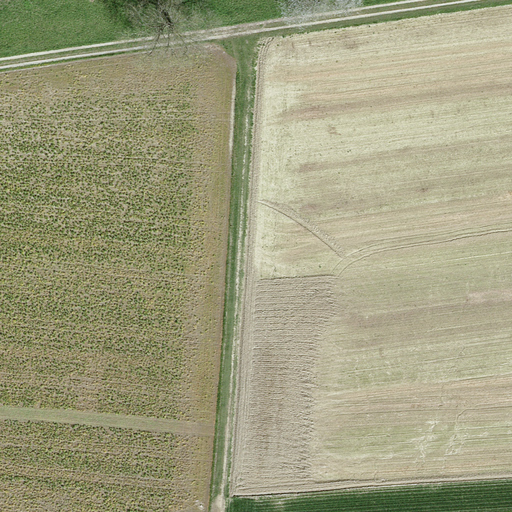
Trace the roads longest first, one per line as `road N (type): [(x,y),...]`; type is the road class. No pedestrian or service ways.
road 1 (track): [(511,5),(0,76)]
road 2 (track): [(251,37),(229,511)]
